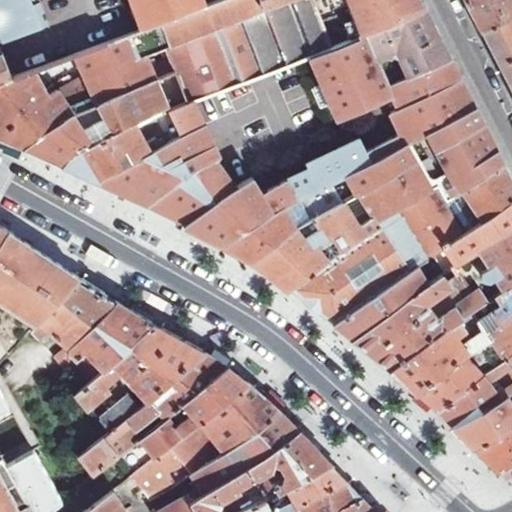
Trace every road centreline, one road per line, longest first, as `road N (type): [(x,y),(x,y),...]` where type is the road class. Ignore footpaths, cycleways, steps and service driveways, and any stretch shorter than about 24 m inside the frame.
road 1 (residential): [(0,176),(273,335),(463,511)]
road 2 (residential): [(511,140),(440,0)]
